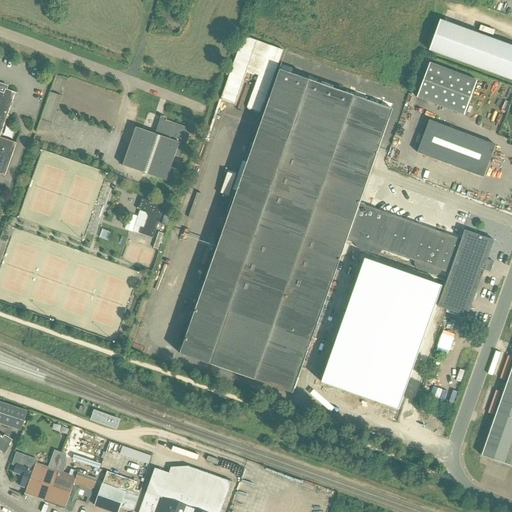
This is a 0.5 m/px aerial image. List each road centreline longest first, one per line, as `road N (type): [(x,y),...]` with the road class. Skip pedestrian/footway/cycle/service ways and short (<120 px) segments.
road 1 (track): [(0,315),(441,468),(463,484)]
road 2 (unclassified): [(511,507),(475,494),(454,474),(451,459),(511,273)]
road 3 (residential): [(200,108),(0,32)]
road 4 (unclassified): [(511,224),(398,178)]
